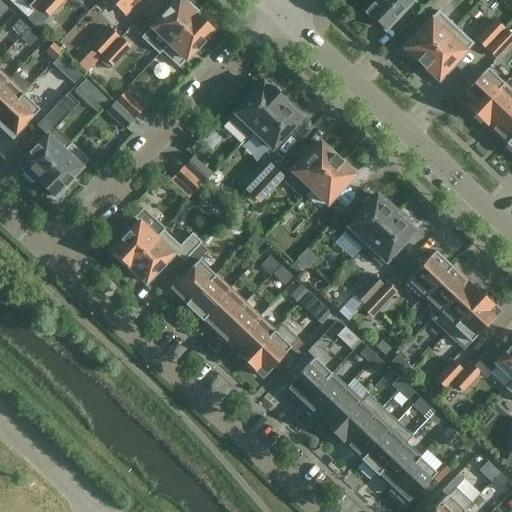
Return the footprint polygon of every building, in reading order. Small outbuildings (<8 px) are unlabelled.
[(23,0),(33,9),(41,0),(23,0)] [(49,15),(62,0),(44,0),(39,6),(49,15)] [(108,0),(123,14),(135,0),(108,0)] [(151,27),(140,38),(157,54),(161,50),(168,43),(195,14),(194,13),(197,10),(187,1),(185,4),(180,0),(175,0),(168,8),(167,8),(160,16),(151,27)] [(384,29),(411,0),(376,0),(373,4),(371,3),(363,12),(372,20),(373,19),(384,29)] [(511,0),(503,0),(503,1),(511,10),(511,0)] [(403,47),(420,63),(455,27),(437,11),(403,47)] [(195,14),(168,43),(161,50),(178,66),(195,48),(196,49),(203,41),(202,40),(212,30),(195,14)] [(494,17),(474,38),(484,48),(504,27),(494,17)] [(11,27),(21,35),(28,28),(19,19),(11,27)] [(101,55),(118,36),(109,27),(91,46),(101,55)] [(455,27),(420,63),(437,79),(472,43),(455,27)] [(511,34),(504,27),(484,48),(495,58),(511,40),(511,34)] [(28,28),(21,35),(21,36),(19,38),(28,47),(38,37),(28,28)] [(111,65),(129,47),(119,38),(102,56),(111,65)] [(61,51),(53,43),(46,51),(54,59),(61,51)] [(69,63),(61,72),(73,83),(81,74),(69,63)] [(457,98),(474,113),(502,83),(486,67),(457,98)] [(7,79),(0,86),(0,116),(22,93),(7,79)] [(106,103),(84,81),(73,93),(95,114),(106,103)] [(262,82),(227,120),(246,138),(248,135),(253,130),(284,97),(271,85),(268,88),(262,82)] [(511,91),(502,83),(474,113),(489,128),(511,104),(511,91)] [(124,91),(115,101),(133,118),(142,108),(124,91)] [(22,93),(0,116),(0,130),(10,139),(39,109),(22,93)] [(284,97),(253,130),(248,135),(267,153),(300,118),(294,112),(297,109),(284,97)] [(115,101),(105,111),(124,128),(133,118),(115,101)] [(511,104),(489,128),(505,143),(511,135),(511,104)] [(35,179),(36,179),(63,150),(46,134),(36,145),(36,144),(28,152),(29,153),(19,163),(25,170),(23,172),(33,181),(35,179)] [(292,171),(309,187),(337,157),(333,154),(319,142),(292,171)] [(70,143),(63,150),(36,179),(53,196),(63,185),(64,186),(71,178),(70,177),(87,159),(70,143)] [(211,173),(192,155),(183,165),(201,183),(211,173)] [(337,157),(309,187),(326,203),(354,174),(340,161),(341,161),(337,157)] [(249,192),(272,168),(263,159),(240,184),(249,192)] [(183,165),(173,175),(192,193),(201,183),(183,165)] [(259,201),(282,177),(272,168),(249,192),(259,201)] [(343,230),(362,248),(397,210),(384,198),(382,201),(375,195),(343,230)] [(120,239),(110,250),(128,266),(155,237),(162,230),(164,228),(143,208),(134,217),(138,221),(128,231),(127,231),(120,239)] [(397,210),(362,248),(381,265),(413,231),(407,225),(410,222),(397,210)] [(162,230),(155,237),(128,266),(128,267),(126,269),(136,278),(138,276),(145,282),(155,272),(163,264),(162,264),(174,252),(183,260),(200,242),(191,233),(179,246),(162,230)] [(247,240),(256,248),(263,241),(254,232),(247,240)] [(307,244),(297,255),(307,265),(317,255),(307,244)] [(405,281),(422,296),(450,265),(434,250),(405,281)] [(279,261),(269,252),(260,261),(269,270),(279,261)] [(169,290),(185,305),(214,274),(197,259),(169,290)] [(280,261),(272,269),(284,281),(292,273),(280,261)] [(450,265),(422,296),(437,311),(466,280),(450,265)] [(214,274),(185,305),(200,319),(229,288),(214,274)] [(364,304),(382,285),(372,276),(354,294),(364,304)] [(466,280),(437,311),(430,318),(446,333),(482,295),(466,280)] [(372,316),(395,292),(384,282),(382,285),(364,304),(361,306),(372,316)] [(307,291),(298,283),(290,292),(299,300),(307,291)] [(244,302),(229,288),(200,319),(215,333),(244,302)] [(318,302),(309,293),(300,304),(308,312),(318,302)] [(482,295),(446,333),(463,349),(498,311),(482,295)] [(244,302),(215,333),(229,347),(258,316),(244,302)] [(258,316),(230,347),(244,361),(273,330),(258,316)] [(280,323),(273,330),(244,361),(261,377),(297,339),(280,323)] [(357,339),(344,326),(335,335),(349,348),(357,339)] [(495,362),(511,378),(511,343),(504,351),(505,351),(495,362)] [(374,355),(365,346),(358,353),(368,362),(374,355)] [(397,354),(390,361),(399,370),(406,362),(397,354)] [(284,388),(301,403),(330,373),(313,357),(284,388)] [(461,369),(452,360),(435,379),(444,388),(461,369)] [(470,363),(452,382),(462,391),(479,372),(470,363)] [(330,373),(301,403),(316,417),(345,387),(330,373)] [(398,377),(391,384),(397,390),(404,383),(398,377)] [(414,391),(404,383),(397,390),(407,399),(414,391)] [(345,387),(316,417),(330,431),(359,401),(345,387)] [(366,393),(359,401),(330,431),(345,445),(381,407),(366,393)] [(419,397),(411,405),(422,416),(430,407),(419,397)] [(381,407),(345,445),(360,459),(396,421),(381,407)] [(396,421),(360,459),(375,473),(404,443),(411,435),(396,421)] [(404,443),(375,473),(390,487),(419,457),(404,443)] [(419,457),(390,487),(406,503),(435,472),(419,457)] [(429,511),(460,511),(463,510),(470,502),(454,487),(429,511)]
